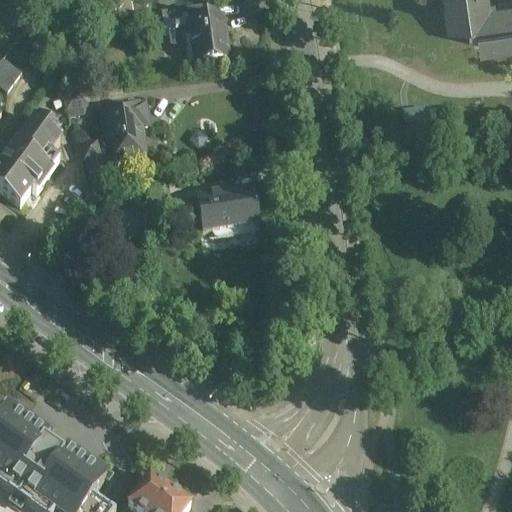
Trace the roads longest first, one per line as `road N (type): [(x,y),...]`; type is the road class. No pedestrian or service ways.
road 1 (unclassified): [(282,486),(304,468),(342,405),(352,357),(300,0)]
road 2 (secondary): [(282,486),(120,361)]
road 3 (secondary): [(120,361),(0,273)]
